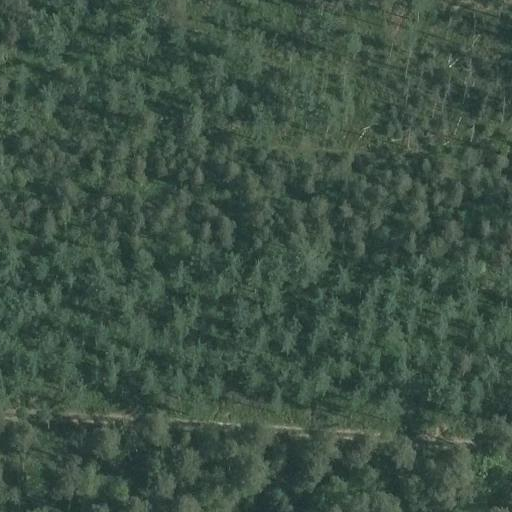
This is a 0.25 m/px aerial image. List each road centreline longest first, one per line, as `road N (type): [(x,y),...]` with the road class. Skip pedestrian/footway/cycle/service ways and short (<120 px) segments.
road 1 (track): [(511,446),(0,412)]
road 2 (track): [(511,15),(281,0)]
